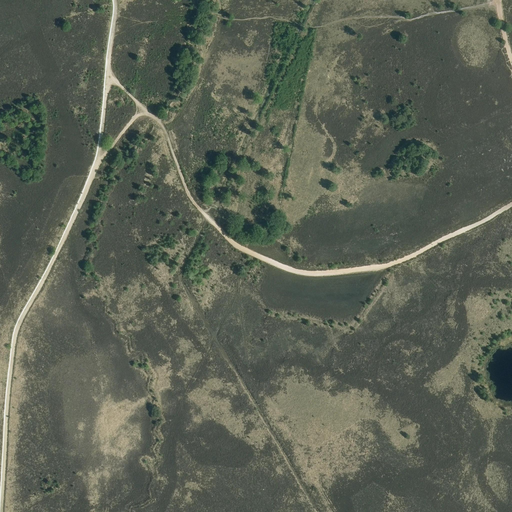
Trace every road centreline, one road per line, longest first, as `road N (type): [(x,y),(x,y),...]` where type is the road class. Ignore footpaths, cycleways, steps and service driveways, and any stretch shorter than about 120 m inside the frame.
road 1 (track): [(157,120),(189,196),(207,217),(244,251),(303,273),(385,265),(511,203)]
road 2 (track): [(99,162),(18,325),(2,511)]
